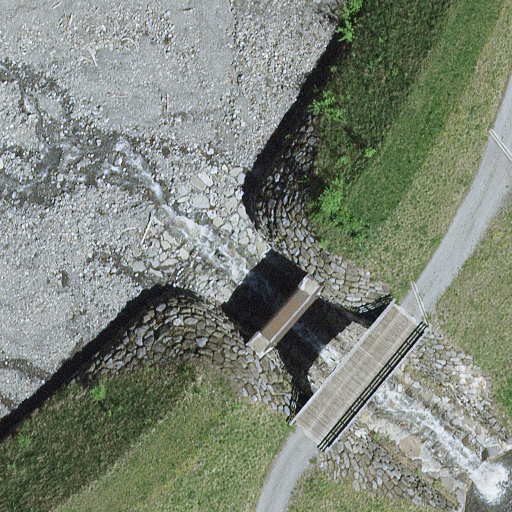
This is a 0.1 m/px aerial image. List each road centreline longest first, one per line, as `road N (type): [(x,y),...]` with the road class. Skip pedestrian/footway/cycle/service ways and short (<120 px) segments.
road 1 (track): [(268,511),(293,449),(412,306)]
road 2 (track): [(511,116),(472,224),(412,306)]
